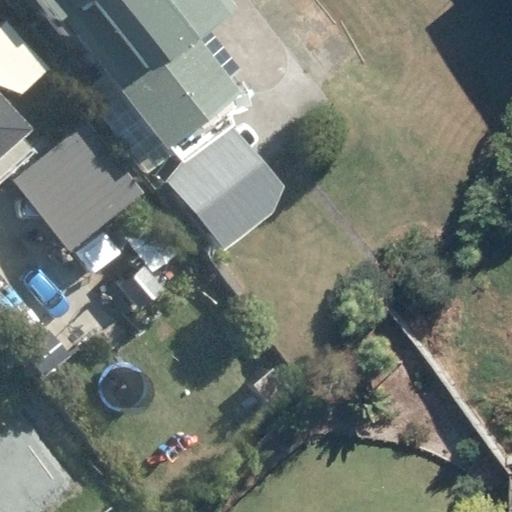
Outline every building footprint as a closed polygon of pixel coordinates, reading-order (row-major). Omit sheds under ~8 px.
[(208,0),(36,0),(52,20),(59,16),(104,71),(141,116),(156,134),(227,78),(223,73),(181,21),(208,0)] [(0,153),(18,138),(10,129),(19,120),(0,97),(0,153)] [(86,120),(10,179),(67,251),(142,190),(86,120)] [(158,173),(214,243),(264,204),(271,182),(223,122),(158,173)] [(120,234),(150,273),(173,256),(143,215),(120,234)] [(250,385),(270,405),(285,391),(266,370),(250,385)]
